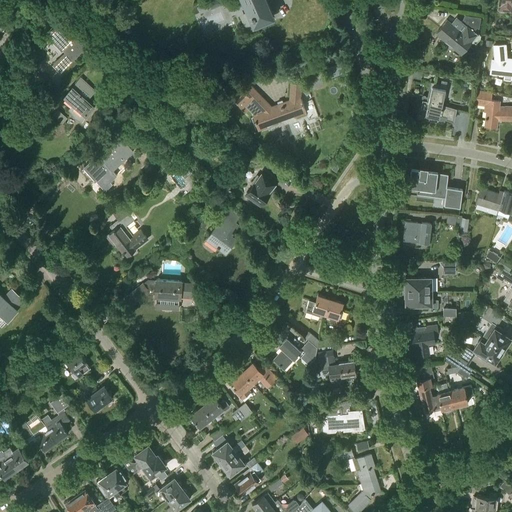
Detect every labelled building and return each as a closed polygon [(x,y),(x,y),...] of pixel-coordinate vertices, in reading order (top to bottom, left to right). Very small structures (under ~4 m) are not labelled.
[(214,0),(208,3),(210,9),(221,4),(219,0),(214,0)] [(242,0),(248,12),(251,11),(252,14),(251,15),(253,18),(254,17),(256,23),(272,16),(264,0),(242,0)] [(463,23),(462,24),(456,19),(452,24),(446,20),(436,33),(461,53),(471,40),(475,43),(480,39),(480,34),(478,33),(481,17),(464,15),(461,22),(463,23)] [(53,63),(60,71),(91,41),(72,21),(62,30),(56,23),(46,32),(65,52),(53,63)] [(493,46),(494,60),(492,59),(490,73),(511,75),(510,79),(511,78),(511,58),(506,58),(505,45),(493,46)] [(324,73),(307,77),(308,85),(325,81),(324,73)] [(74,104),(69,109),(74,116),(74,117),(81,121),(88,111),(89,112),(94,107),(86,100),(94,91),(80,78),(64,95),(74,104)] [(446,119),(449,106),(442,104),(445,89),(439,88),(440,84),(430,82),(426,101),(422,100),(420,108),(427,109),(426,114),(438,117),(439,117),(439,115),(445,117),(445,119),(446,119)] [(300,95),(300,94),(301,83),(291,83),(289,100),(271,106),(261,96),(248,83),(232,99),(245,112),(248,109),(252,113),(258,130),(266,127),(266,125),(293,115),(294,117),(306,113),(300,95)] [(488,99),(489,92),(474,90),(472,104),(484,105),(484,111),(486,111),(485,125),(496,127),(497,119),(511,119),(511,105),(504,106),(498,106),(499,100),(488,99)] [(84,166),(94,178),(103,170),(105,172),(96,179),(105,188),(112,183),(110,180),(116,175),(112,170),(133,152),(118,136),(98,154),(98,153),(84,166)] [(171,161),(176,167),(183,162),(178,156),(171,161)] [(336,172),(340,166),(335,163),(331,168),(336,172)] [(419,167),(419,169),(411,168),(408,187),(409,187),(408,193),(417,194),(417,188),(434,190),(433,196),(445,198),(443,212),(459,214),(462,188),(446,186),(448,173),(437,172),(437,171),(427,170),(427,168),(419,167)] [(267,195),(268,193),(267,192),(276,179),(263,170),(259,176),(257,175),(251,183),(253,184),(248,192),(255,197),(252,200),(260,205),(263,200),(265,200),(267,197),(267,195)] [(218,191),(224,195),(227,190),(229,187),(224,183),(218,191)] [(496,199),(498,193),(480,187),(475,203),(498,210),(499,208),(501,200),(496,199)] [(502,194),(498,193),(496,199),(501,200),(499,208),(509,211),(507,219),(511,220),(511,203),(511,204),(511,203),(511,192),(503,190),(502,194)] [(147,239),(145,236),(140,229),(129,238),(124,231),(127,229),(125,226),(133,220),(128,213),(130,211),(124,205),(115,212),(120,219),(110,226),(113,229),(106,235),(111,241),(113,240),(123,253),(124,252),(127,255),(135,249),(134,248),(147,239)] [(213,217),(208,213),(200,224),(204,228),(213,217)] [(230,234),(237,224),(224,214),(206,238),(225,251),(235,238),(230,234)] [(447,214),(446,223),(460,225),(462,216),(447,214)] [(469,219),(461,218),(459,230),(467,231),(469,219)] [(428,243),(431,223),(421,222),(421,223),(405,221),(402,240),(415,242),(415,238),(419,238),(419,242),(428,243)] [(489,250),(486,256),(496,262),(500,256),(497,254),(497,253),(492,250),(492,251),(489,250)] [(502,267),(506,261),(501,258),(497,264),(502,267)] [(511,276),(510,275),(511,273),(501,267),(495,277),(502,281),(503,279),(511,284),(511,276)] [(405,291),(431,291),(431,278),(431,277),(430,277),(406,277),(405,277),(405,278),(405,283),(404,283),(404,290),(405,290),(405,291)] [(181,281),(156,279),(156,280),(147,279),(125,297),(129,303),(142,293),(155,294),(155,295),(156,296),(155,308),(178,309),(179,297),(180,297),(181,295),(191,296),(192,282),(181,282),(181,281)] [(511,286),(503,300),(511,305),(511,286)] [(23,298),(15,291),(12,288),(4,297),(0,293),(0,313),(8,320),(17,309),(15,307),(23,298)] [(431,291),(405,291),(405,293),(404,293),(404,300),(405,300),(405,305),(405,306),(406,306),(406,305),(431,305),(431,307),(437,307),(437,300),(431,300),(431,291)] [(315,302),(308,300),(305,312),(320,316),(321,313),(325,314),(330,299),(317,295),(315,302)] [(330,299),(325,314),(338,318),(338,317),(340,318),(342,311),(340,310),(342,303),(330,299)] [(493,325),(497,319),(498,318),(489,312),(484,319),(493,325)] [(430,355),(428,344),(435,343),(433,334),(438,333),(437,324),(424,326),(425,331),(409,334),(411,347),(415,346),(417,357),(430,355)] [(487,340),(502,350),(510,338),(494,328),(494,329),(489,326),(486,331),(490,334),(487,340)] [(317,347),(319,340),(308,331),(304,336),(308,340),(317,347)] [(502,350),(487,340),(482,337),(474,349),(494,362),(502,350)] [(301,352),(287,339),(286,338),(279,346),(282,349),(273,359),(284,369),(293,359),(301,352)] [(332,338),(319,340),(317,347),(332,345),(333,345),(332,338)] [(317,347),(308,340),(300,349),(314,361),(317,347)] [(468,365),(472,359),(476,353),(465,346),(461,351),(457,357),(468,365)] [(85,363),(86,362),(77,350),(71,354),(69,352),(63,356),(74,371),(78,377),(83,374),(82,373),(89,368),(85,363)] [(354,360),(351,361),(339,362),(339,363),(335,364),(334,357),(333,350),(318,352),(320,370),(329,368),(330,378),(331,378),(331,379),(332,380),(332,381),(333,381),(334,382),(335,382),(336,382),(337,382),(338,382),(339,382),(340,381),(340,380),(341,380),(341,379),(342,378),(342,377),(342,376),(349,375),(349,377),(354,376),(354,374),(356,374),(354,360)] [(456,357),(451,365),(451,367),(453,366),(455,367),(456,367),(456,366),(460,361),(460,360),(456,357)] [(41,365),(46,370),(54,364),(50,358),(41,365)] [(456,366),(469,374),(472,369),(460,361),(456,366)] [(242,371),(252,382),(257,378),(266,388),(278,377),(264,363),(258,368),(252,362),(242,371)] [(441,409),(437,393),(431,395),(429,386),(431,385),(430,378),(434,377),(432,371),(431,364),(418,367),(420,379),(417,380),(425,413),(441,410),(441,409)] [(469,374),(456,366),(456,367),(455,367),(447,369),(448,371),(446,371),(446,374),(455,372),(466,379),(469,374)] [(252,382),(242,371),(232,380),(238,387),(233,391),(241,400),(251,391),(247,387),(252,382)] [(454,406),(450,390),(449,390),(448,383),(435,386),(437,393),(441,409),(454,406)] [(95,410),(113,397),(111,395),(111,394),(109,391),(108,391),(104,385),(98,389),(96,387),(89,392),(91,394),(86,398),(95,410)] [(464,387),(450,390),(454,406),(468,403),(466,395),(473,394),(471,385),(464,387)] [(0,402),(3,406),(11,401),(10,398),(13,396),(9,390),(0,396),(0,402)] [(79,399),(75,393),(67,399),(71,405),(79,399)] [(50,402),(61,418),(53,424),(47,415),(41,419),(43,422),(56,441),(68,432),(63,425),(71,420),(64,411),(65,410),(63,408),(69,404),(62,394),(50,402)] [(214,396),(202,405),(211,417),(218,412),(219,414),(229,406),(225,400),(222,400),(219,402),(214,396)] [(351,405),(350,399),(350,398),(331,402),(333,409),(341,407),(341,414),(323,415),(322,418),(323,430),(327,432),(335,431),(336,429),(343,429),(343,430),(362,429),(362,428),(364,428),(361,410),(349,410),(349,405),(351,405)] [(239,407),(246,416),(252,411),(245,402),(239,407)] [(211,417),(202,405),(190,415),(199,426),(211,417)] [(246,416),(239,407),(233,411),(240,421),(246,416)] [(25,439),(33,434),(35,436),(44,449),(56,441),(43,422),(41,419),(29,427),(26,422),(17,428),(25,439)] [(214,441),(224,433),(220,427),(210,435),(214,440),(214,441)] [(303,427),(291,436),(297,443),(309,434),(303,427)] [(214,441),(214,440),(212,442),(217,448),(212,452),(221,463),(235,452),(227,441),(229,439),(224,433),(214,441)] [(240,449),(245,445),(241,439),(236,443),(240,449)] [(148,445),(134,455),(138,460),(135,462),(130,462),(125,465),(132,475),(138,470),(143,467),(157,455),(157,454),(155,455),(148,445)] [(245,445),(240,449),(244,454),(249,450),(245,445)] [(9,446),(3,451),(16,469),(28,461),(18,447),(13,451),(9,446)] [(354,457),(351,447),(336,451),(339,462),(354,457)] [(16,469),(3,451),(2,451),(2,450),(0,451),(0,473),(3,478),(16,469)] [(235,452),(221,463),(229,475),(244,463),(235,452)] [(361,483),(376,478),(371,464),(373,464),(370,454),(353,460),(356,469),(357,469),(361,483)] [(157,455),(143,467),(150,477),(165,466),(157,455)] [(249,468),(256,462),(257,461),(254,457),(245,463),(249,468)] [(256,462),(249,468),(247,469),(249,472),(235,483),(242,494),(258,482),(257,481),(260,479),(256,474),(263,469),(260,466),(256,462)] [(118,468),(108,475),(120,494),(126,490),(121,484),(126,480),(118,468)] [(167,475),(164,471),(157,476),(161,480),(167,475)] [(120,494),(108,475),(97,482),(106,495),(111,491),(115,497),(120,494)] [(157,484),(152,488),(145,493),(148,498),(155,492),(159,496),(163,493),(168,498),(182,488),(174,477),(160,488),(157,484)] [(282,483),(279,478),(267,486),(271,491),(282,483)] [(376,478),(361,483),(363,489),(348,504),(356,511),(370,499),(368,497),(372,493),(380,490),(376,478)] [(145,493),(152,488),(149,483),(141,489),(145,493)] [(182,488),(168,498),(168,499),(166,501),(170,506),(166,509),(167,511),(178,511),(176,509),(190,498),(182,488)] [(109,511),(102,501),(96,505),(94,503),(93,504),(84,490),(75,497),(85,511),(99,511),(109,511)] [(258,511),(260,511),(274,501),(268,492),(265,494),(264,493),(252,503),(258,511)] [(475,507),(494,510),(496,493),(490,492),(489,497),(476,495),(476,497),(473,496),(471,506),(475,506),(475,507)] [(85,511),(75,497),(66,503),(71,511),(85,511)] [(108,497),(102,501),(109,511),(110,511),(116,508),(108,497)] [(291,511),(296,508),(297,507),(293,501),(291,501),(288,503),(287,505),(284,508),(277,499),(274,501),(260,511),(291,511)] [(312,509),(304,499),(297,507),(296,508),(299,511),(330,511),(322,502),(312,509)]
